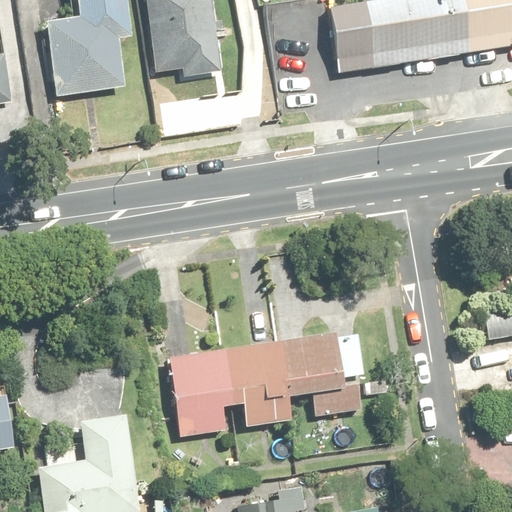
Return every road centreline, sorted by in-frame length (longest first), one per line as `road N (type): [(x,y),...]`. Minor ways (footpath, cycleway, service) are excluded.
road 1 (residential): [(458,511),(400,172)]
road 2 (residential): [(0,319),(56,309),(129,271),(198,203)]
road 3 (primary): [(400,172),(198,203)]
road 4 (primary): [(198,203),(0,234)]
